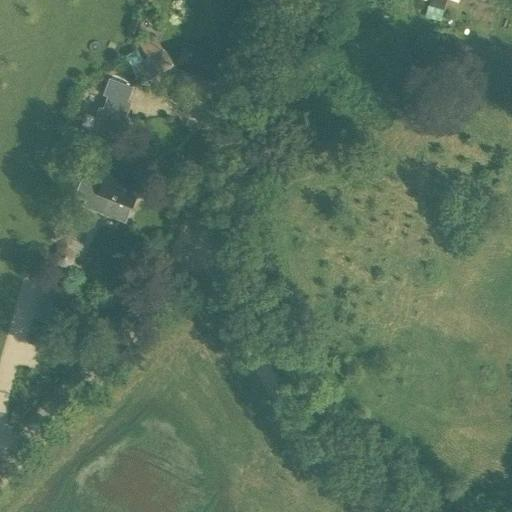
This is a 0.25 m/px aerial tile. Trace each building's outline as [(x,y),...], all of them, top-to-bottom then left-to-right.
[(444,11),(446,0),(429,0),(428,7),(444,11)] [(184,45),(177,68),(221,83),(229,59),(184,45)] [(147,57),(132,66),(142,83),(159,73),(149,56),(147,57)] [(127,80),(113,107),(129,115),(143,89),(127,80)] [(89,150),(83,164),(87,165),(106,173),(98,195),(108,199),(102,214),(120,221),(127,218),(131,208),(137,210),(147,181),(132,174),(135,164),(132,162),(135,154),(132,147),(118,141),(128,116),(104,107),(89,150)]
